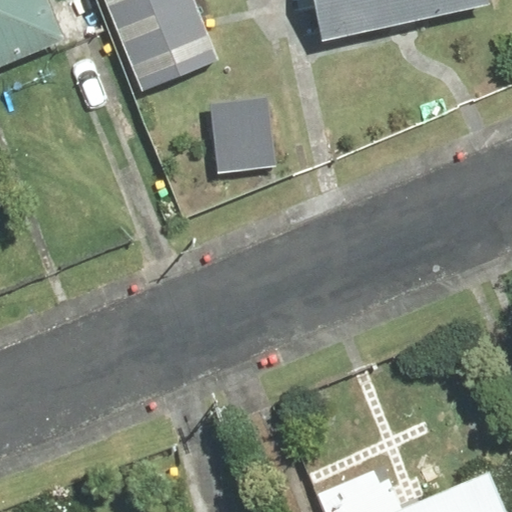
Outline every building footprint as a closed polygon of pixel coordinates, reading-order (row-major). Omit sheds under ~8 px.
[(0,0),(0,68),(80,40),(65,0),(0,0)] [(205,0),(115,0),(149,85),(227,55),(205,0)] [(316,0),(324,36),(495,0),(316,0)] [(283,97),(218,98),(219,180),(285,179),(283,97)] [(511,511),(511,479),(503,457),(360,511),(511,511)]
